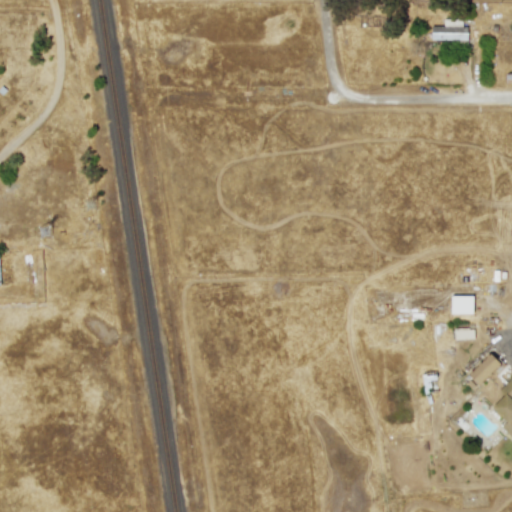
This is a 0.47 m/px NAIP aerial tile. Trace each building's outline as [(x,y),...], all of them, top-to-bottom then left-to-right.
[(430,40),(463,40),(464,19),(442,19),(442,26),(430,26),(430,40)] [(471,314),(471,296),(450,296),(450,314),(471,314)] [(452,329),(453,339),(473,339),(472,328),(452,329)] [(499,364),(489,354),(467,377),(477,386),(499,364)] [(511,427),(511,416),(508,412),(511,408),(511,375),(498,390),(502,395),(490,407),(505,422),(500,427),(506,433),(511,427)]
